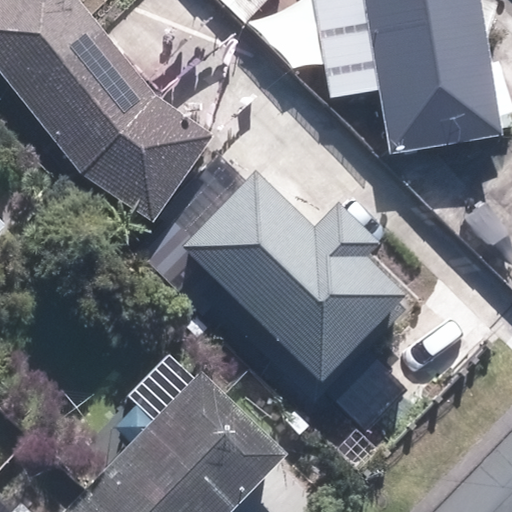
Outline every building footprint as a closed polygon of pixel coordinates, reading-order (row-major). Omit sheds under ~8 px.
[(157,96),(76,0),(0,0),(0,75),(75,164),(155,224),(213,136),(157,96)] [(224,0),(247,22),(268,0),(224,0)] [(365,0),(392,156),(501,137),(477,0),(365,0)] [(511,241),(511,217),(466,172),(431,207),(489,265),(511,241)] [(260,175),(188,245),(323,382),(408,300),(364,256),(379,242),(341,203),(314,229),(260,175)] [(36,511),(250,511),(304,459),(220,374),(79,511),(41,511),(39,510),(36,511)]
